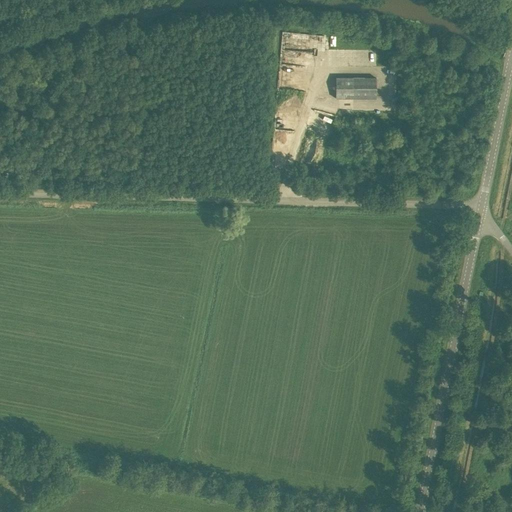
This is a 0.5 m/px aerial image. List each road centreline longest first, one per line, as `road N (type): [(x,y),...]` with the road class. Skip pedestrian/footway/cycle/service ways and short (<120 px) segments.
road 1 (unclassified): [(481,212),(0,194)]
road 2 (tertiary): [(421,511),(481,212)]
road 3 (tertiary): [(481,212),(511,59)]
